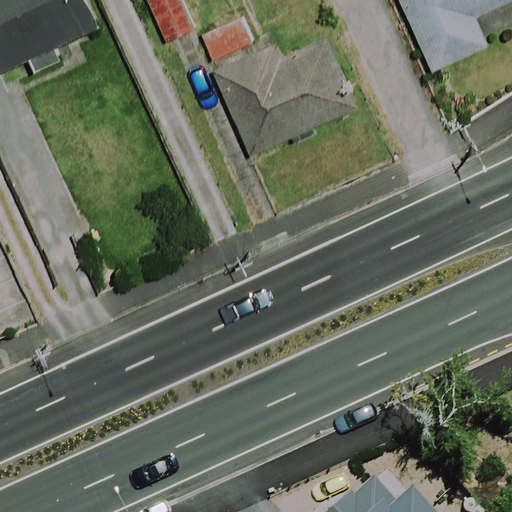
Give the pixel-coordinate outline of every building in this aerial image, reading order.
[(95,34),(79,0),(0,0),(0,76),(26,64),(31,76),(60,63),(55,52),(95,34)] [(179,0),(146,0),(163,43),(192,32),(179,0)] [(398,0),(431,71),(485,47),(472,17),(509,0),(398,0)] [(252,43),(241,18),(202,35),(212,60),(252,43)] [(355,112),(325,40),(278,59),(274,49),(216,72),(250,155),(355,112)]
